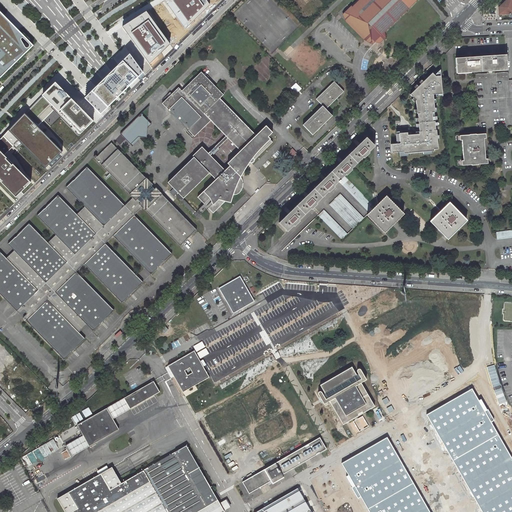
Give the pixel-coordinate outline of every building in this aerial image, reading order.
[(206,0),(165,0),(164,1),(185,29),(209,5),(206,0)] [(416,0),(355,0),(349,6),(350,7),(343,14),(366,38),(369,37),(370,40),(374,41),(377,38),(383,39),(384,37),(383,32),(416,0)] [(511,0),(506,0),(497,9),(497,14),(511,13),(511,0)] [(0,78),(34,46),(15,26),(0,10),(0,78)] [(170,44),(147,12),(122,26),(136,45),(149,64),(170,44)] [(101,114),(143,72),(130,53),(125,58),(121,62),(107,76),(92,90),(85,97),(101,114)] [(467,57),(455,58),(456,73),(464,73),(466,73),(487,71),(492,71),(507,70),(506,55),(494,55),(491,56),(472,57),(467,57)] [(442,94),(440,70),(435,74),(433,72),(423,81),(421,80),(419,82),(421,84),(418,86),(416,84),(414,87),(416,88),(410,94),(414,97),(412,99),(414,102),(416,100),(417,109),(414,109),(415,112),(417,112),(417,113),(418,113),(418,117),(416,117),(416,121),(419,121),(419,123),(416,123),(417,126),(419,126),(419,130),(415,131),(416,133),(411,134),(411,131),(398,132),(398,130),(396,131),(397,142),(390,143),(391,151),(399,151),(399,155),(408,154),(407,152),(422,150),(423,153),(431,152),(431,149),(433,149),(433,147),(437,147),(436,137),(439,137),(438,133),(436,134),(435,128),(434,124),(437,123),(436,120),(434,120),(434,118),(436,118),(436,114),(433,115),(433,110),(435,110),(435,109),(437,109),(437,106),(435,106),(434,101),(437,101),(436,97),(434,97),(433,92),(436,92),(436,94),(442,94)] [(273,142),(264,132),(262,134),(259,137),(212,89),(216,86),(202,72),(182,91),(179,88),(162,103),(195,136),(211,121),(226,136),(228,138),(243,152),(245,150),(250,155),(255,160),(273,142)] [(332,81),(315,99),(325,109),(343,92),(332,81)] [(0,181),(16,198),(19,194),(22,192),(32,182),(6,159),(13,152),(20,144),(46,168),(63,152),(37,128),(39,126),(40,124),(42,123),(53,111),(79,136),(94,122),(74,100),(55,82),(29,108),(25,113),(0,139),(0,181)] [(320,106),(301,124),(311,135),(330,116),(320,106)] [(120,133),(129,142),(137,135),(140,135),(146,136),(147,129),(148,120),(141,112),(120,133)] [(461,135),(462,140),(462,142),(463,158),(463,161),(464,165),(471,165),(472,165),(478,165),(478,164),(486,164),(485,159),(485,158),(485,148),(484,143),(484,138),(483,134),(476,134),(469,134),(469,135),(461,135)] [(140,135),(137,135),(129,142),(131,144),(138,137),(145,143),(146,136),(140,135)] [(226,136),(208,153),(208,154),(209,156),(210,155),(211,154),(212,155),(213,155),(213,156),(215,155),(220,149),(218,147),(228,138),(226,136)] [(374,146),(366,137),(279,223),(287,232),(294,225),(299,220),(311,209),(316,203),(328,191),(334,186),(338,182),(344,175),(345,174),(351,169),(363,157),(368,152),(374,146)] [(95,158),(180,245),(197,229),(169,200),(164,196),(112,141),(95,158)] [(209,172),(215,179),(197,196),(204,204),(208,208),(213,213),(225,201),(231,203),(234,195),(236,195),(238,194),(239,193),(241,192),(242,190),(242,189),(242,186),(242,185),(241,183),(240,182),(239,181),(243,174),(245,169),(248,164),(252,159),(249,156),(250,155),(245,150),(243,152),(230,165),(225,170),(210,155),(209,156),(208,154),(208,153),(202,147),(193,156),(194,156),(167,182),(173,188),(183,198),(209,172)] [(18,233),(103,321),(113,311),(76,271),(85,263),(122,302),(142,282),(105,243),(114,234),(151,273),(171,254),(134,215),(125,205),(124,205),(86,167),(67,185),(86,205),(76,214),(58,194),(37,214),(57,234),(48,242),(28,222),(18,233)] [(374,207),(344,175),(338,182),(368,213),(374,207)] [(169,200),(175,194),(198,217),(200,215),(196,211),(183,198),(173,188),(164,196),(169,200)] [(340,193),(329,204),(353,228),(364,218),(340,193)] [(374,207),(368,213),(367,214),(384,232),(392,225),(396,221),(403,214),(400,211),(398,208),(386,196),(378,204),(375,206),(374,207)] [(438,212),(429,221),(443,235),(447,240),(458,229),(467,221),(448,202),(440,211),(438,212)] [(200,215),(208,208),(204,204),(196,211),(200,215)] [(323,210),(318,215),(342,239),(347,234),(323,210)] [(511,229),(497,232),(498,239),(511,237),(511,229)] [(28,314),(24,318),(34,327),(64,358),(84,339),(78,332),(87,323),(93,330),(103,321),(18,233),(8,242),(15,248),(6,257),(0,251),(0,293),(21,314),(25,311),(28,314)] [(253,301),(239,277),(219,288),(225,297),(227,296),(235,311),(253,301)] [(209,357),(219,351),(213,341),(203,347),(209,357)] [(166,368),(181,394),(207,379),(193,353),(166,368)] [(351,365),(318,383),(323,392),(322,392),(320,390),(320,389),(319,389),(318,389),(317,389),(317,390),(316,391),(317,391),(319,396),(322,402),(326,400),(327,399),(341,423),(373,405),(359,381),(361,380),(362,380),(365,378),(362,372),(362,373),(359,368),(359,367),(358,367),(357,367),(356,367),(355,368),(355,369),(355,370),(357,373),(355,373),(351,365)] [(128,410),(157,393),(151,383),(122,399),(128,410)] [(111,419),(128,410),(122,399),(108,407),(105,409),(111,419)] [(87,447),(116,430),(111,419),(105,409),(75,425),(81,436),(87,447)] [(69,457),(87,447),(81,436),(63,446),(69,457)] [(319,438),(275,463),(264,469),(272,483),(282,477),(281,475),(325,450),(319,438)] [(54,499),(62,511),(222,511),(185,446),(118,484),(109,467),(54,499)] [(225,452),(231,466),(239,463),(232,448),(225,452)] [(264,470),(241,483),(247,494),(270,481),(264,470)] [(327,477),(330,483),(338,478),(335,472),(327,477)] [(316,491),(327,511),(343,511),(354,506),(338,478),(330,483),(327,477),(321,480),(324,486),(316,491)] [(312,485),(316,491),(324,486),(321,480),(312,485)] [(308,511),(295,489),(255,511),(308,511)] [(220,502),(225,509),(229,506),(225,499),(220,502)]
